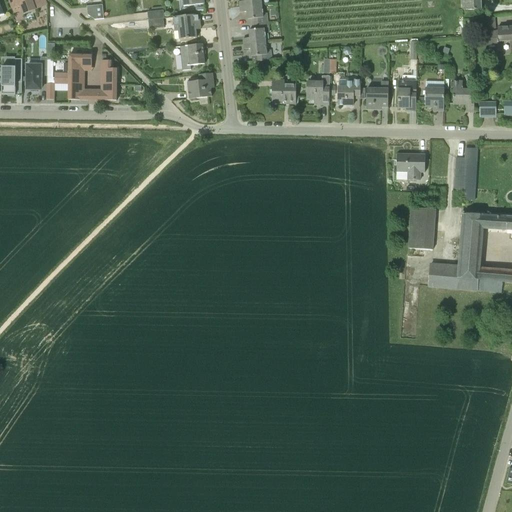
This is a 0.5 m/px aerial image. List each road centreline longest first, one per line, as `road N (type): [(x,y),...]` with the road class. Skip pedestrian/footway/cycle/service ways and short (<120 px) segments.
road 1 (track): [(197,129),(0,331)]
road 2 (residential): [(233,129),(511,134)]
road 3 (residential): [(0,114),(156,113),(197,129),(233,129)]
road 4 (residential): [(217,0),(233,129)]
